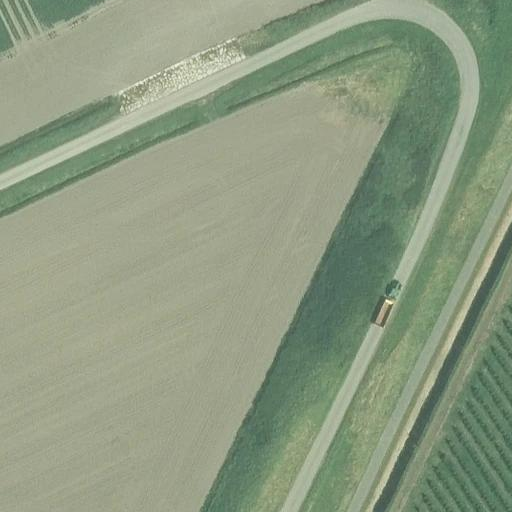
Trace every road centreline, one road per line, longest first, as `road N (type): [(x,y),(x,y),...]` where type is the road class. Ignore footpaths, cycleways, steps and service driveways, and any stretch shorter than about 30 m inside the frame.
road 1 (unclassified): [(0,179),(377,9),(442,27),(459,53),(464,84),(449,142),(286,511)]
road 2 (unclassified): [(352,511),(511,186)]
